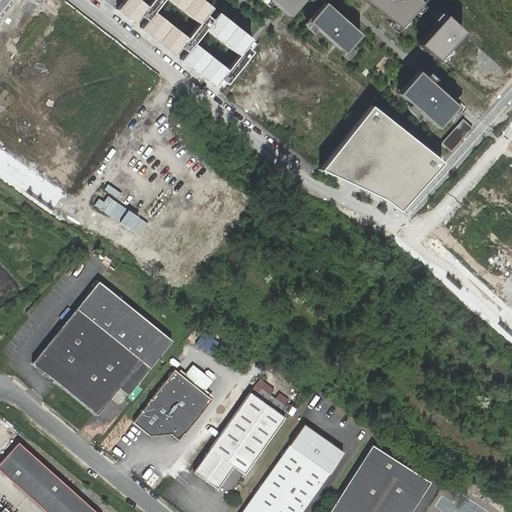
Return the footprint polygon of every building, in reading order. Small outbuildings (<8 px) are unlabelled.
[(122,0),(118,5),(221,87),(250,51),(244,46),(250,39),(220,14),(214,22),(204,14),(210,7),(200,0),(122,0)] [(298,0),(267,0),(285,15),(298,0)] [(415,3),(410,0),(363,0),(387,20),(394,26),(415,3)] [(359,34),(323,2),(306,21),(343,54),(359,34)] [(460,31),(440,14),(414,43),(418,45),(434,59),(460,31)] [(456,106),(417,71),(396,93),(436,129),(456,106)] [(442,162),(370,106),(319,170),(381,198),(398,211),(442,162)] [(98,281),(32,363),(97,415),(118,388),(127,395),(172,340),(98,281)] [(171,374),(133,422),(149,436),(171,434),(178,440),(207,403),(198,395),(207,384),(189,370),(180,381),(171,374)] [(261,388),(254,396),(279,413),(285,406),(261,388)] [(249,392),(193,472),(217,489),(233,467),(244,474),(284,417),(279,413),(254,396),(249,392)] [(95,511),(18,442),(0,461),(0,470),(46,511),(95,511)] [(374,444),(329,511),(410,511),(431,481),(374,444)] [(289,446),(241,511),(301,511),(329,474),(289,446)]
